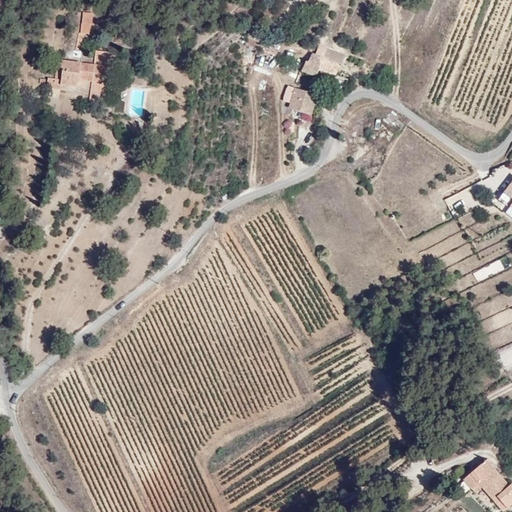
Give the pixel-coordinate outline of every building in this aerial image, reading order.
[(93,16),(82,15),(82,17),(80,36),(79,35),(77,35),(75,50),(82,51),(84,38),(84,37),(89,37),(90,27),(91,28),(92,28),(93,16)] [(261,49),(263,38),(249,34),(245,45),(261,49)] [(336,65),(340,55),(326,49),(323,54),(319,52),(316,57),(325,61),(336,65)] [(90,80),(92,64),(83,62),(84,51),(74,50),(72,61),(56,59),(53,77),(51,77),(50,89),(60,91),(60,86),(78,89),(80,79),(90,80)] [(108,84),(113,55),(94,53),(87,98),(103,100),(105,84),(108,84)] [(342,68),(346,58),(340,55),(336,65),(342,68)] [(318,78),(325,61),(316,57),(313,56),(310,64),(306,64),(303,74),(317,80),(318,78)] [(338,77),(342,68),(336,65),(325,61),(318,78),(346,89),(349,82),(338,77)] [(319,99),(298,91),(292,107),(297,113),(313,117),(319,99)] [(338,99),(340,93),(333,91),(331,97),(338,99)] [(96,185),(104,172),(91,165),(83,177),(96,185)] [(511,187),(500,201),(510,210),(511,210),(511,209),(511,187)] [(507,487),(484,463),(480,467),(504,491),(511,493),(511,486),(509,484),(507,487)] [(511,493),(504,491),(480,467),(465,481),(475,491),(479,487),(494,501),(497,497),(507,507),(511,503),(511,504),(511,493)] [(507,507),(497,497),(494,501),(503,511),(507,507)]
